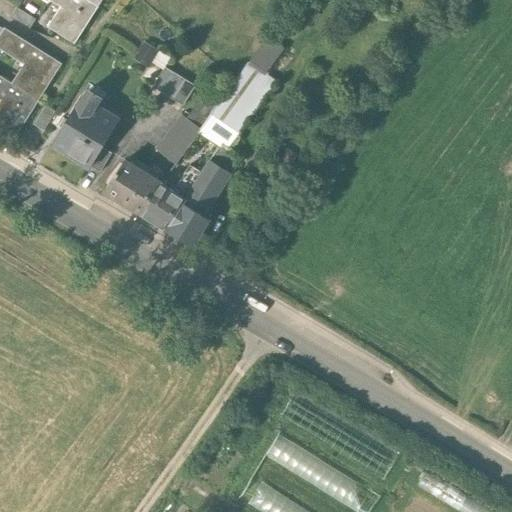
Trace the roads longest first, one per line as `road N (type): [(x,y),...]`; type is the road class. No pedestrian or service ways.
road 1 (tertiary): [(0,169),(511,479)]
road 2 (track): [(141,511),(270,330)]
